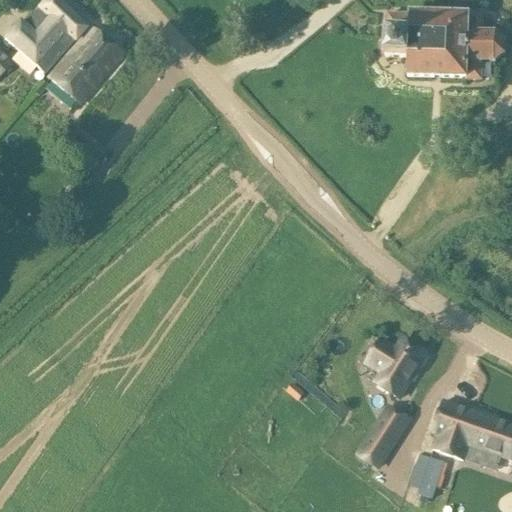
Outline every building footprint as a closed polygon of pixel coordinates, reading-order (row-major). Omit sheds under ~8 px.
[(88,29),(54,0),(48,0),(25,28),(20,23),(4,41),(44,74),(73,40),(76,43),(88,29)] [(390,16),(390,33),(387,33),(385,56),(408,58),(408,76),(466,80),(466,81),(482,82),(483,64),(495,65),(506,57),(506,42),(497,33),(484,33),(485,16),(469,15),(469,17),(412,15),(411,16),(390,16)] [(81,107),(123,58),(88,29),(76,43),(78,44),(48,80),(81,107)] [(0,79),(12,67),(0,55),(0,79)] [(78,211),(100,184),(86,173),(64,200),(67,202),(57,214),(66,221),(76,210),(78,211)] [(377,386),(400,402),(418,374),(416,372),(426,356),(405,343),(399,352),(385,344),(371,366),(385,375),(377,386)] [(293,385),(287,392),(294,398),(300,391),(293,385)] [(463,462),(468,447),(511,462),(511,428),(443,404),(432,435),(437,437),(432,451),(463,462)] [(379,470),(410,419),(389,406),(358,457),(379,470)] [(426,457),(413,495),(430,500),(443,463),(426,457)] [(361,486),(350,478),(344,487),(355,495),(361,486)]
